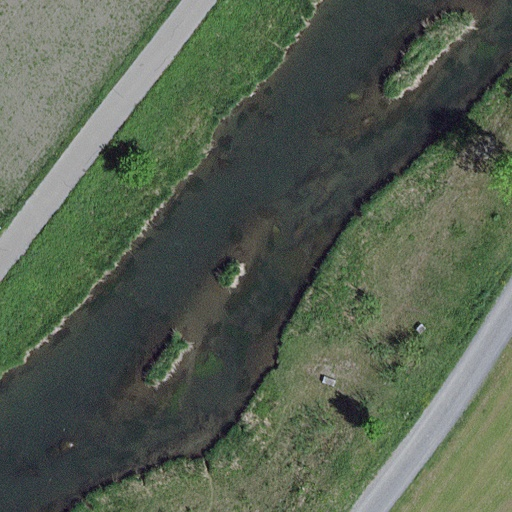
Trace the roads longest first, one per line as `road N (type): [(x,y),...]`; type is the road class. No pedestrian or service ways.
road 1 (unclassified): [(0,265),(202,0)]
road 2 (track): [(511,323),(436,442),(377,511)]
